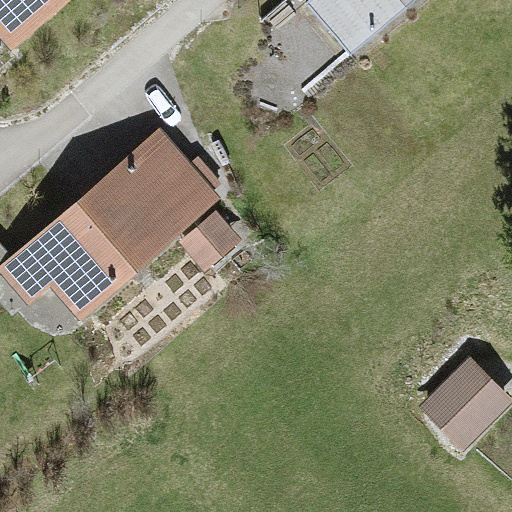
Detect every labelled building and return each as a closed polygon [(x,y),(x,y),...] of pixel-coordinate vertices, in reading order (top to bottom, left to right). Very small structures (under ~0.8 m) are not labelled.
[(0,0),(0,29),(13,44),(62,0),(0,0)] [(309,0),(305,4),(346,53),(408,0),(309,0)] [(49,281),(80,317),(219,199),(161,131),(10,261),(0,249),(0,269),(2,268),(28,299),(49,281)] [(238,240),(216,215),(182,244),(205,269),(238,240)] [(425,417),(457,445),(500,395),(468,367),(425,417)]
